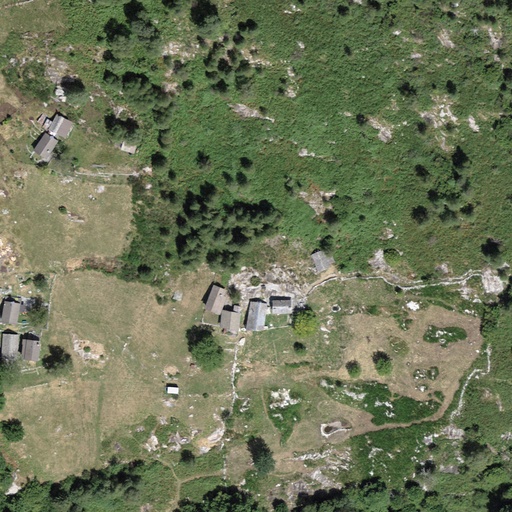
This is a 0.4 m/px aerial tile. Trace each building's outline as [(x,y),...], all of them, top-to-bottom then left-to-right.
[(72,124),(55,116),(51,124),(45,121),(41,128),(65,139),(72,124)] [(58,142),(44,133),(33,151),(46,160),(58,142)] [(138,140),(124,137),(121,152),(135,155),(138,140)] [(323,250),(311,255),(317,273),(330,268),(328,263),(333,261),(330,254),(325,256),(323,250)] [(228,292),(213,286),(204,306),(219,313),(221,308),(228,292)] [(21,299),(6,296),(2,323),(17,325),(21,299)] [(292,299),(272,299),(272,311),(292,311),(292,299)] [(266,304),(250,301),(245,329),(263,327),(266,304)] [(240,313),(221,308),(220,326),(238,330),(240,313)] [(18,335),(3,334),(0,365),(15,367),(18,335)] [(41,343),(23,341),(21,362),(39,365),(41,343)]
